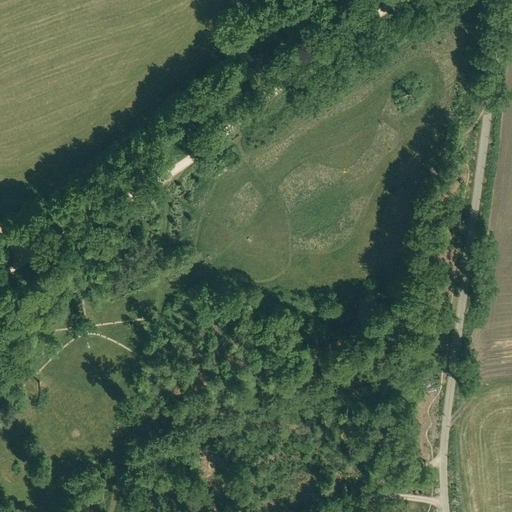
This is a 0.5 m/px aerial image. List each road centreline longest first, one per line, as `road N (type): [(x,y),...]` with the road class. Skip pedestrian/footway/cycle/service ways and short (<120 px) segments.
road 1 (unclassified): [(445,511),(446,422),(502,0)]
road 2 (track): [(158,178),(0,278)]
road 3 (track): [(396,0),(268,97)]
road 4 (track): [(268,97),(158,178)]
